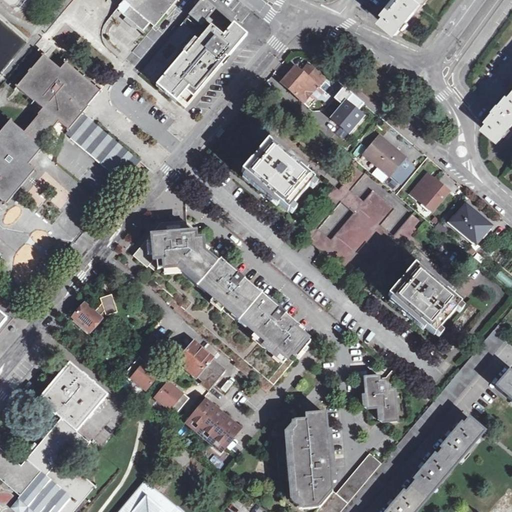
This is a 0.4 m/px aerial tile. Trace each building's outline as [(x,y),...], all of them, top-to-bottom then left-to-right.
[(175,0),(119,0),(125,4),(118,14),(141,32),(148,23),(153,27),(175,0)] [(245,35),(203,0),(200,0),(139,72),(183,109),(245,35)] [(422,0),(389,0),(388,3),(392,6),(381,20),(396,32),(422,0)] [(40,108),(56,121),(67,129),(80,113),(97,93),(63,64),(58,70),(40,55),(14,86),(40,108)] [(306,77),(313,69),(308,65),(302,73),(306,77)] [(325,79),(313,69),(306,77),(302,73),(295,68),(281,84),(303,103),(310,95),(317,86),(318,88),(325,79)] [(323,91),(318,88),(317,86),(310,95),(316,99),(323,91)] [(362,116),(356,111),(363,103),(343,86),(333,98),(342,105),(330,118),(347,132),(362,116)] [(511,90),(503,101),(502,99),(499,103),(497,101),(492,107),(494,109),(491,113),(493,114),(483,127),(498,139),(511,122),(511,90)] [(20,131),(37,144),(56,121),(40,108),(20,131)] [(86,118),(80,113),(67,129),(63,133),(121,182),(138,162),(86,118)] [(37,144),(20,131),(8,120),(0,128),(0,200),(4,204),(33,170),(26,164),(40,148),(37,144)] [(253,128),(246,123),(243,126),(250,131),(253,128)] [(228,131),(224,127),(218,135),(222,138),(228,131)] [(403,158),(378,135),(362,153),(376,166),(369,174),(379,183),(386,175),(388,176),(388,175),(398,183),(411,168),(402,160),(403,158)] [(312,179),(266,139),(240,169),(287,210),(312,179)] [(361,170),(351,162),(337,179),(346,188),(361,170)] [(437,180),(428,172),(419,183),(423,196),(419,200),(431,210),(449,190),(443,185),(441,187),(435,182),(437,180)] [(346,188),(337,179),(332,184),(342,193),(346,188)] [(423,196),(419,183),(411,192),(419,200),(423,196)] [(342,193),(332,184),(294,228),(304,237),(342,193)] [(392,207),(371,188),(319,249),(340,267),(392,207)] [(132,189),(124,198),(129,201),(136,193),(132,189)] [(488,228),(464,207),(449,223),(470,242),(474,238),(477,241),(488,228)] [(422,223),(411,214),(395,231),(407,241),(422,223)] [(186,230),(156,233),(135,259),(154,275),(144,286),(173,311),(172,312),(234,365),(232,368),(266,395),(308,344),(294,332),(281,321),(283,318),(284,317),(278,311),(277,312),(275,310),(269,311),(262,305),(252,297),(240,286),(242,283),(243,282),(237,277),(236,278),(234,276),(228,276),(221,270),(202,254),(194,248),(193,250),(188,246),(187,237),(186,230)] [(407,241),(395,231),(391,237),(402,246),(407,241)] [(193,237),(187,237),(188,246),(193,250),(194,248),(202,254),(201,242),(194,242),(193,237)] [(402,246),(391,237),(354,279),(365,289),(402,246)] [(223,267),(221,270),(228,276),(234,276),(223,267)] [(457,306),(412,267),(386,298),(431,336),(457,306)] [(255,293),(242,283),(240,286),(252,297),(255,293)] [(101,305),(94,313),(99,318),(103,313),(105,318),(117,314),(111,296),(99,300),(101,305)] [(264,302),(262,305),(269,311),(275,310),(264,302)] [(94,313),(84,305),(73,319),(90,334),(101,320),(99,318),(94,313)] [(296,328),(283,318),(281,321),(294,332),(296,328)] [(361,511),(502,343),(491,333),(380,466),(341,511),(361,511)] [(187,353),(184,351),(176,362),(202,384),(199,386),(207,393),(226,371),(193,344),(187,353)] [(124,375),(145,393),(161,374),(139,356),(124,375)] [(0,478),(40,511),(73,511),(93,489),(60,460),(67,451),(76,458),(88,445),(76,433),(105,398),(68,367),(39,401),(60,421),(22,466),(0,447),(0,478)] [(377,379),(364,380),(366,411),(379,411),(381,425),(396,424),(393,392),(388,393),(388,388),(398,377),(392,371),(382,383),(377,383),(377,379)] [(511,376),(508,373),(496,389),(511,402),(511,376)] [(174,415),(188,397),(168,380),(153,397),(174,415)] [(206,402),(204,404),(238,433),(241,430),(206,402)] [(238,433),(204,404),(190,421),(225,449),(238,433)] [(309,417),(308,414),(300,407),(274,437),(281,506),(287,511),(341,511),(380,466),(370,457),(336,497),(330,492),(331,490),(326,486),(330,482),(329,471),(327,471),(325,448),(327,448),(324,416),(309,417)] [(417,511),(483,433),(468,420),(455,435),(453,433),(450,437),(448,436),(444,440),(445,442),(442,446),(444,448),(428,467),(426,465),(423,468),(422,467),(417,473),(418,475),(416,478),(417,480),(401,499),(399,497),(396,502),(394,500),(389,505),(391,506),(388,511),(417,511)] [(220,455),(225,449),(190,421),(185,427),(220,455)] [(180,511),(144,481),(117,511),(180,511)]
